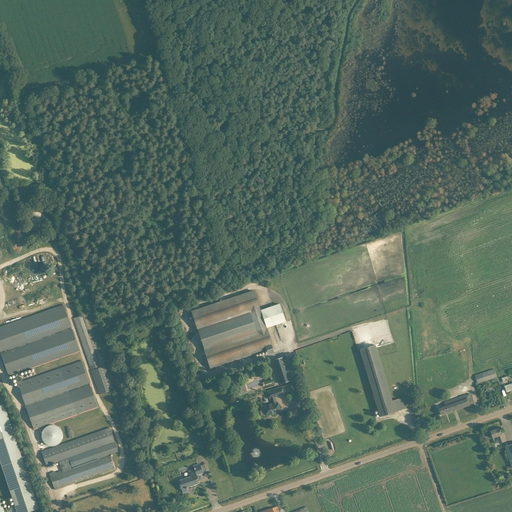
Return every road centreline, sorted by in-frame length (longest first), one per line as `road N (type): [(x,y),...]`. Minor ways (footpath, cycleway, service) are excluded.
road 1 (tertiary): [(217,511),(511,409)]
road 2 (unknown): [(287,348),(292,316),(278,288),(212,295),(192,306),(186,323),(204,374),(255,360)]
